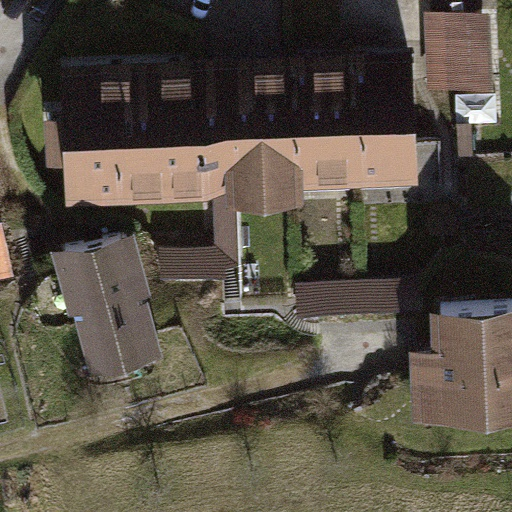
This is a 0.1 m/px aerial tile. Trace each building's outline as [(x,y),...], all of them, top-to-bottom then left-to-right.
[(491,4),(425,7),(428,85),(494,82),(491,4)] [(303,185),(417,181),(412,39),(59,52),(64,193),(214,187),(225,187),(225,196),(237,196),(304,193),(303,185)] [(225,187),(214,187),(217,241),(159,242),(161,278),(227,275),(227,264),(239,263),(237,196),(225,196),(225,187)] [(0,272),(13,270),(0,193),(0,272)] [(90,372),(163,353),(147,295),(139,297),(138,293),(150,290),(132,221),(50,243),(68,312),(74,310),(90,372)] [(297,311),(420,306),(419,271),(296,277),(297,311)] [(413,419),(511,414),(511,293),(431,297),(433,338),(409,339),(413,419)]
